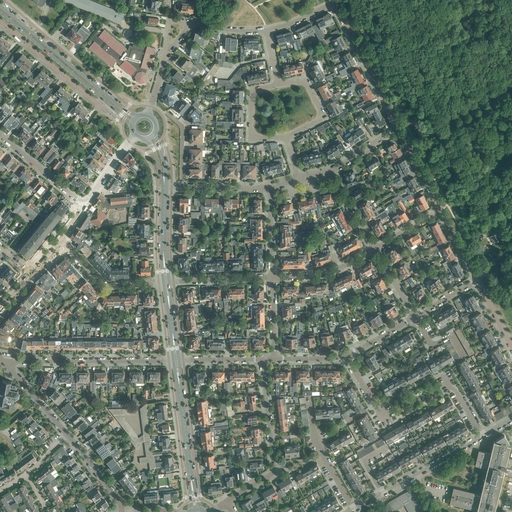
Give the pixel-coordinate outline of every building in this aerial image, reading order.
[(121,21),(124,13),(116,10),(116,11),(88,0),(85,0),(82,8),(114,20),(114,18),(121,21)] [(181,7),(180,7),(180,10),(181,10),(181,11),(181,12),(184,12),(184,11),(187,12),(188,2),(182,1),(181,7)] [(334,23),(331,18),(329,13),(326,15),(324,17),(323,16),(328,26),(331,24),(334,23)] [(158,18),(149,17),(149,16),(148,24),(148,23),(157,24),(157,25),(158,22),(158,21),(159,20),(158,19),(158,18)] [(321,29),(328,26),(323,16),(322,17),(320,19),(319,19),(316,20),(320,27),(319,28),(318,25),(316,26),(319,32),(322,30),(321,29)] [(71,39),(71,40),(77,32),(68,26),(70,23),(66,20),(62,26),(69,32),(66,36),(68,38),(69,38),(70,39),(71,39)] [(315,32),(316,33),(319,32),(316,26),(315,25),(312,26),(311,23),(310,23),(307,25),(304,26),(310,36),(313,34),(312,33),(315,32)] [(310,37),(310,36),(304,26),(301,28),(297,30),(298,31),(298,33),(299,33),(301,39),(306,37),(306,38),(309,36),(310,37)] [(92,44),(89,48),(111,67),(116,61),(120,65),(120,66),(131,75),(132,74),(135,77),(137,81),(140,83),(145,82),(147,78),(145,74),(147,69),(149,69),(153,55),(155,48),(147,46),(141,44),(140,47),(133,44),(133,46),(129,45),(128,50),(126,49),(104,30),(101,34),(97,31),(89,41),(92,44)] [(77,32),(71,40),(72,40),(72,41),(73,42),(74,42),(76,44),(82,36),(77,32)] [(196,34),(194,41),(201,43),(206,44),(208,37),(205,36),(205,34),(202,33),(199,32),(197,34),(196,34)] [(284,34),(286,42),(286,44),(290,43),(294,42),(293,38),(292,34),(291,32),(287,33),(284,34)] [(286,44),(286,42),(284,34),(283,34),(280,35),(277,36),(277,38),(278,42),(280,46),(283,45),(286,44)] [(332,40),(335,45),(343,41),(340,35),(335,38),(334,35),(333,36),(330,37),(326,39),(323,41),(325,43),(327,42),(332,40)] [(230,38),(226,37),(226,46),(225,50),(230,50),(230,49),(236,49),(237,39),(230,39),(230,38)] [(241,61),(244,61),(244,55),(245,55),(246,50),(252,50),(252,39),(245,38),(245,39),(245,41),(244,41),(241,44),(241,61)] [(5,41),(0,47),(5,51),(7,52),(8,50),(7,49),(10,45),(9,44),(10,44),(8,42),(7,43),(5,41)] [(346,47),(346,46),(343,41),(335,45),(338,51),(346,47)] [(192,47),(191,54),(192,54),(192,57),(195,58),(195,57),(198,58),(197,60),(199,61),(200,59),(201,55),(201,54),(202,51),(200,49),(192,47)] [(343,58),(345,61),(352,58),(349,52),(342,56),(341,57),(342,59),(343,58)] [(18,65),(20,67),(27,59),(22,54),(20,57),(18,57),(16,60),(13,57),(5,66),(7,68),(13,61),(18,64),(18,65)] [(352,58),(345,61),(347,65),(344,66),(346,68),(348,67),(355,64),(355,63),(352,58)] [(28,78),(32,73),(27,69),(32,63),(27,59),(20,67),(20,68),(25,72),(23,74),(28,78)] [(197,59),(195,62),(204,70),(206,67),(199,61),(197,60),(197,59)] [(187,61),(182,66),(188,71),(186,74),(191,78),(197,70),(193,65),(192,65),(192,62),(190,60),(188,61),(187,61)] [(312,76),(322,71),(324,70),(320,63),(318,64),(316,65),(316,64),(312,66),(314,70),(310,72),(312,76)] [(289,74),(291,73),(290,66),(289,66),(289,64),(283,66),(283,67),(285,75),(286,76),(289,75),(288,74),(289,74)] [(351,79),(361,74),(359,71),(358,71),(357,69),(348,73),(351,79)] [(259,71),(261,81),(267,80),(265,70),(259,71)] [(35,76),(32,73),(28,78),(30,80),(32,77),(37,80),(39,83),(46,75),(41,71),(39,74),(38,73),(35,76)] [(178,71),(173,77),(174,78),(173,80),(176,82),(178,81),(179,82),(184,76),(178,71)] [(261,82),(261,81),(259,71),(253,72),(253,74),(255,82),(258,82),(259,82),(261,82)] [(322,71),(312,76),(315,82),(326,77),(322,71)] [(246,74),(248,80),(249,84),(255,82),(253,74),(250,75),(249,73),(246,74)] [(350,84),(352,86),(347,88),(349,91),(355,88),(353,85),(363,80),(362,78),(361,74),(351,79),(353,83),(350,84)] [(50,83),(49,82),(51,79),(46,75),(39,83),(46,88),(40,95),(43,98),(45,95),(51,89),(48,86),(47,86),(50,83)] [(318,87),(321,93),(329,89),(327,86),(329,85),(328,82),(318,87)] [(225,87),(225,90),(231,90),(232,90),(232,96),(243,96),(243,90),(237,90),(237,88),(236,88),(236,87),(237,86),(235,83),(232,86),(230,86),(230,87),(226,87),(225,87)] [(163,96),(163,98),(165,100),(164,101),(165,102),(164,103),(167,105),(168,104),(169,105),(170,104),(173,106),(178,99),(173,95),(175,87),(167,84),(165,91),(164,95),(163,96)] [(358,90),(356,87),(348,92),(349,94),(357,91),(360,96),(362,95),(370,91),(368,87),(367,87),(366,85),(358,90)] [(51,88),(51,89),(45,95),(49,98),(52,94),(59,99),(64,92),(65,91),(60,87),(58,89),(57,88),(54,91),(51,88)] [(330,92),(329,89),(321,93),(324,99),(330,96),(331,99),(336,96),(341,94),(340,91),(334,94),(332,91),(330,92)] [(65,111),(66,109),(70,105),(65,101),(69,96),(70,95),(65,91),(64,92),(59,99),(58,100),(62,104),(60,107),(65,111)] [(370,91),(362,95),(364,98),(363,98),(365,101),(372,97),(371,95),(372,95),(370,91)] [(327,104),(330,110),(339,105),(336,100),(342,97),(341,94),(336,96),(331,99),(332,102),(327,104)] [(191,105),(182,98),(177,106),(176,107),(177,108),(177,109),(178,110),(177,111),(180,114),(181,113),(182,113),(184,114),(191,105)] [(70,105),(66,109),(65,111),(62,115),(65,117),(68,114),(70,115),(71,114),(72,115),(74,113),(76,115),(83,107),(78,102),(75,106),(75,105),(72,107),(70,105)] [(190,112),(187,115),(189,117),(190,117),(191,118),(202,113),(204,112),(197,107),(199,105),(195,102),(191,107),(193,108),(192,109),(189,111),(190,112)] [(367,107),(365,104),(358,108),(359,110),(364,108),(366,111),(368,114),(370,112),(378,108),(375,103),(367,107)] [(4,124),(12,115),(13,113),(6,106),(4,104),(2,107),(0,108),(0,120),(1,121),(4,124)] [(343,111),(340,105),(339,105),(330,110),(333,116),(338,113),(339,116),(347,112),(346,109),(343,111)] [(88,111),(83,107),(76,115),(79,118),(80,117),(82,118),(79,121),(81,123),(83,122),(85,124),(88,120),(84,116),(88,111)] [(378,108),(370,112),(372,115),(374,114),(377,120),(382,117),(378,108)] [(191,119),(191,123),(195,123),(198,123),(200,123),(200,126),(205,126),(205,120),(202,120),(202,113),(191,118),(191,119)] [(6,126),(7,127),(7,126),(9,123),(10,123),(13,121),(15,118),(12,115),(4,124),(3,124),(4,124),(3,125),(5,127),(6,126)] [(15,127),(18,128),(26,119),(22,116),(18,120),(15,118),(13,121),(10,123),(9,123),(7,126),(7,127),(7,128),(9,130),(10,130),(13,127),(14,128),(15,127)] [(359,126),(364,122),(363,120),(365,119),(363,116),(356,121),(359,126)] [(382,117),(377,120),(374,121),(377,126),(378,126),(378,127),(380,126),(380,125),(385,122),(383,116),(382,117)] [(29,144),(34,138),(35,136),(39,132),(43,128),(45,124),(44,124),(42,127),(40,126),(32,136),(29,133),(30,132),(31,132),(33,129),(33,130),(37,126),(34,124),(28,132),(22,139),(24,140),(23,141),(25,143),(26,142),(26,143),(27,142),(29,144)] [(22,125),(16,132),(18,134),(17,135),(18,135),(17,136),(19,138),(20,137),(22,139),(28,132),(23,128),(24,127),(22,125)] [(322,125),(317,127),(321,133),(325,130),(322,125)] [(355,129),(361,139),(366,135),(359,126),(355,129)] [(191,134),(190,136),(202,137),(202,130),(205,130),(205,127),(198,127),(198,130),(191,130),(190,130),(189,131),(189,132),(189,133),(190,133),(191,134)] [(49,134),(45,138),(46,139),(50,136),(51,137),(57,130),(55,128),(49,135),(49,134)] [(350,132),(356,142),(361,139),(355,129),(352,131),(350,132)] [(97,134),(104,140),(105,138),(114,145),(118,141),(114,137),(112,136),(111,135),(108,138),(102,133),(101,133),(99,132),(97,134)] [(345,135),(346,138),(349,143),(350,144),(351,145),(356,142),(350,132),(345,135)] [(335,144),(340,152),(343,150),(345,148),(342,145),(343,144),(341,142),(343,140),(339,134),(336,135),(339,140),(337,142),(338,142),(335,144)] [(191,143),(198,143),(198,146),(205,147),(205,143),(202,143),(202,137),(190,136),(190,139),(189,140),(189,141),(189,142),(189,143),(190,143),(191,143)] [(33,148),(35,150),(44,139),(42,138),(39,142),(34,138),(29,144),(31,145),(31,146),(31,147),(31,148),(32,149),(33,148)] [(103,149),(108,153),(112,149),(108,145),(109,145),(107,143),(101,138),(95,145),(101,150),(103,149)] [(46,141),(44,139),(35,150),(37,152),(36,152),(38,154),(39,153),(39,154),(40,153),(42,155),(48,149),(43,145),(46,141)] [(388,151),(389,153),(397,149),(394,143),(393,144),(393,142),(389,144),(390,145),(386,147),(386,148),(385,148),(385,149),(386,151),(387,151),(388,151)] [(49,162),(52,164),(60,154),(52,147),(53,146),(53,145),(54,144),(53,143),(48,149),(49,150),(46,154),(46,155),(44,157),(46,159),(46,160),(48,162),(49,161),(49,162)] [(335,155),(330,147),(328,144),(326,145),(327,148),(324,149),(327,153),(327,154),(328,155),(327,156),(329,159),(330,158),(333,156),(335,155)] [(340,152),(335,144),(330,147),(335,155),(338,153),(340,152)] [(205,147),(198,146),(198,150),(190,150),(189,150),(188,151),(189,152),(189,153),(190,153),(190,156),(201,156),(202,150),(205,150),(205,147)] [(399,148),(397,149),(389,153),(391,156),(393,156),(394,158),(402,154),(399,148)] [(101,162),(105,157),(97,149),(95,151),(98,153),(95,156),(101,162)] [(313,150),(313,153),(315,162),(316,163),(319,162),(319,161),(321,160),(320,156),(321,156),(320,153),(319,153),(318,149),(313,150)] [(132,156),(129,152),(125,157),(125,158),(124,159),(130,166),(128,168),(134,173),(137,170),(131,165),(135,160),(133,159),(134,158),(132,156)] [(91,155),(89,158),(92,160),(89,163),(83,158),(81,160),(86,165),(89,167),(91,165),(96,169),(100,164),(96,161),(96,160),(94,159),(95,158),(91,155)] [(8,168),(10,167),(16,159),(13,157),(13,158),(11,156),(7,160),(5,159),(2,162),(0,164),(0,169),(3,166),(4,165),(8,168)] [(188,160),(188,161),(188,162),(189,162),(190,163),(191,163),(198,163),(197,166),(207,166),(208,166),(208,164),(204,164),(204,163),(201,163),(201,156),(190,156),(190,159),(189,159),(188,160)] [(374,160),(373,157),(366,162),(365,163),(367,166),(368,165),(368,166),(369,167),(366,168),(369,172),(372,171),(370,169),(380,163),(377,158),(374,160)] [(282,158),(274,160),(275,163),(277,172),(283,171),(283,169),(284,169),(282,163),(283,163),(282,158)] [(14,176),(19,170),(17,168),(20,164),(18,162),(16,159),(10,167),(14,171),(11,174),(14,176)] [(57,169),(64,161),(62,159),(61,161),(58,159),(57,160),(56,159),(55,161),(56,161),(52,166),(55,168),(57,169)] [(218,164),(212,163),(212,176),(215,176),(215,177),(215,178),(216,178),(217,178),(218,177),(218,175),(218,169),(222,169),(222,160),(219,160),(219,162),(218,162),(218,164)] [(229,177),(231,177),(231,162),(224,162),(224,160),(222,160),(222,169),(225,169),(225,176),(225,177),(225,178),(226,178),(227,178),(228,178),(229,177)] [(400,166),(401,169),(408,166),(406,162),(405,160),(396,164),(397,166),(400,166)] [(231,162),(231,177),(233,177),(233,178),(234,178),(235,179),(236,178),(237,178),(237,177),(237,176),(237,169),(240,169),(240,162),(231,162)] [(250,166),(250,163),(240,162),(240,169),(243,169),(243,176),(243,177),(244,178),(244,179),(245,179),(246,179),(247,178),(247,177),(249,177),(250,166)] [(122,173),(121,174),(126,178),(128,176),(125,174),(126,173),(125,172),(128,167),(121,163),(120,164),(119,165),(119,166),(117,169),(122,173)] [(259,170),(258,163),(255,163),(255,166),(250,166),(249,177),(252,177),(252,178),(252,179),(253,179),(254,179),(255,178),(255,177),(255,176),(255,169),(259,170)] [(271,174),(269,165),(265,166),(265,163),(262,164),(263,169),(263,170),(262,170),(263,173),(264,173),(265,175),(267,175),(270,174),(271,174)] [(277,172),(275,163),(269,165),(271,174),(277,172)] [(188,170),(188,171),(188,172),(189,173),(190,173),(190,176),(197,176),(198,177),(198,178),(199,178),(200,178),(201,177),(204,177),(204,170),(207,170),(207,166),(197,166),(197,169),(191,169),(190,169),(189,169),(188,170)] [(411,172),(411,171),(410,169),(409,169),(408,166),(401,169),(400,170),(401,173),(401,174),(402,176),(411,172)] [(65,167),(64,169),(61,173),(64,176),(66,178),(66,177),(70,172),(71,172),(65,167)] [(19,170),(14,176),(16,178),(19,175),(23,179),(29,172),(29,171),(29,170),(28,169),(27,170),(25,168),(21,172),(19,170)] [(76,174),(76,175),(85,182),(93,173),(88,168),(82,175),(77,171),(75,173),(76,174)] [(346,179),(346,180),(355,177),(353,171),(349,172),(344,174),(345,176),(344,177),(345,180),(346,179)] [(26,188),(27,189),(29,186),(32,182),(33,182),(30,180),(34,176),(32,174),(32,173),(31,172),(30,172),(29,172),(23,179),(26,181),(25,182),(26,188)] [(70,181),(76,174),(75,173),(74,173),(73,173),(73,172),(72,173),(71,173),(70,172),(66,177),(70,181)] [(83,191),(88,185),(85,182),(76,175),(71,181),(75,184),(79,188),(83,191)] [(116,186),(118,184),(120,185),(122,182),(112,175),(109,180),(115,184),(114,184),(116,185),(115,185),(116,186)] [(357,187),(365,182),(364,180),(363,181),(356,183),(356,180),(357,180),(356,177),(355,177),(346,180),(347,182),(346,182),(347,185),(348,185),(348,186),(348,185),(349,187),(352,186),(351,184),(354,183),(357,187)] [(392,185),(397,182),(397,183),(403,180),(401,177),(393,181),(393,180),(390,182),(392,185)] [(403,180),(397,183),(399,185),(403,183),(404,185),(407,183),(409,187),(417,183),(414,177),(404,182),(403,180)] [(37,190),(43,183),(43,182),(42,181),(41,181),(38,180),(35,184),(33,186),(37,190)] [(119,187),(116,186),(115,185),(116,185),(114,184),(115,184),(109,180),(105,186),(115,192),(119,187)] [(32,182),(27,189),(29,191),(31,189),(33,186),(35,184),(33,182),(32,182)] [(43,184),(43,183),(37,190),(35,193),(40,197),(42,194),(45,190),(45,191),(47,189),(48,188),(48,187),(46,186),(47,185),(44,183),(43,184)] [(417,183),(409,187),(412,192),(413,193),(416,192),(416,190),(419,188),(417,183)] [(360,188),(352,193),(354,196),(354,198),(355,198),(363,194),(360,188)] [(93,204),(95,206),(97,204),(98,205),(99,203),(102,206),(112,208),(130,206),(132,203),(138,203),(136,189),(131,189),(131,196),(126,196),(111,198),(106,197),(100,193),(93,204)] [(55,202),(58,198),(58,197),(52,192),(51,192),(45,200),(46,200),(42,204),(46,207),(50,203),(51,203),(53,200),(55,202)] [(331,193),(325,195),(328,204),(335,202),(334,199),(332,199),(331,193)] [(363,202),(361,204),(359,205),(361,207),(361,208),(361,209),(362,209),(362,210),(370,205),(372,204),(370,201),(372,200),(371,198),(375,195),(374,193),(373,193),(367,197),(368,199),(363,202)] [(323,208),(322,207),(328,206),(328,204),(325,195),(324,195),(322,195),(322,196),(320,196),(321,202),(318,203),(319,209),(320,209),(323,208)] [(415,199),(418,204),(426,201),(423,195),(415,199)] [(64,213),(68,207),(67,207),(67,206),(63,202),(64,202),(62,200),(62,201),(58,198),(55,202),(56,203),(52,209),(62,216),(64,213)] [(238,208),(242,208),(242,206),(241,204),(238,204),(238,199),(238,198),(237,198),(235,198),(234,198),(234,199),(231,199),(231,207),(238,207),(238,208)] [(252,206),(261,206),(261,200),(258,200),(258,198),(254,198),(254,200),(252,200),(252,206)] [(309,199),(308,199),(310,209),(311,211),(317,210),(318,213),(321,213),(320,209),(319,209),(318,203),(315,204),(314,198),(311,199),(311,198),(309,199)] [(211,211),(211,212),(214,212),(215,210),(218,210),(218,211),(218,217),(218,220),(221,220),(221,205),(218,205),(219,199),(212,199),(211,211)] [(221,205),(221,220),(224,220),(224,217),(224,211),(224,210),(226,210),(228,210),(231,210),(231,207),(231,199),(225,199),(224,205),(221,205)] [(302,213),(305,212),(302,201),(301,200),(299,201),(297,202),(299,211),(301,211),(302,213)] [(22,209),(26,204),(23,201),(17,208),(16,207),(20,211),(22,209)] [(33,210),(36,206),(33,203),(32,204),(29,201),(26,204),(28,206),(31,208),(33,210)] [(426,201),(418,204),(416,206),(419,212),(421,210),(422,210),(429,207),(426,201)] [(130,206),(129,207),(132,207),(132,206),(137,206),(137,212),(140,212),(149,212),(149,206),(138,206),(138,203),(132,203),(130,206)] [(397,212),(392,203),(387,206),(389,210),(392,210),(394,213),(397,212)] [(286,205),(285,205),(287,214),(293,213),(291,204),(289,204),(288,204),(286,204),(286,205)] [(373,211),(370,205),(362,210),(363,211),(362,211),(363,213),(364,213),(365,215),(373,211)] [(253,213),(261,213),(261,206),(252,206),(252,213),(247,213),(247,216),(253,216),(253,213)] [(62,216),(52,209),(50,208),(46,213),(48,215),(57,222),(62,216)] [(87,212),(76,227),(82,231),(83,230),(85,231),(88,227),(88,228),(90,226),(89,225),(91,222),(98,227),(107,215),(98,209),(95,212),(94,213),(92,212),(91,214),(87,212)] [(333,221),(343,215),(343,214),(342,212),(341,212),(340,210),(331,215),(329,212),(322,217),(323,219),(324,218),(324,219),(330,216),(333,221)] [(397,213),(403,222),(408,219),(404,212),(403,213),(401,210),(401,211),(400,211),(398,212),(398,213),(397,213)] [(4,220),(11,213),(9,211),(2,219),(4,220)] [(379,217),(378,214),(376,216),(373,211),(365,215),(365,216),(366,217),(367,218),(368,220),(372,218),(373,218),(375,220),(379,217)] [(11,212),(11,213),(4,220),(3,222),(6,224),(13,215),(14,216),(15,215),(11,212)] [(397,213),(392,216),(397,225),(403,222),(397,213)] [(48,215),(20,250),(19,251),(28,258),(57,222),(48,215)] [(336,226),(336,225),(338,224),(346,220),(345,218),(345,217),(344,215),(343,215),(333,221),(336,226)] [(251,226),(262,226),(261,219),(255,219),(255,216),(252,216),(252,219),(251,219),(251,226)] [(17,221),(19,223),(20,222),(24,226),(25,224),(24,222),(19,218),(17,221)] [(346,220),(338,224),(341,229),(349,225),(349,224),(348,222),(347,222),(346,220)] [(376,223),(374,225),(372,226),(373,228),(373,229),(374,230),(375,231),(382,226),(379,221),(376,223)] [(298,222),(295,222),(291,222),(289,222),(286,222),(286,225),(280,225),(281,228),(280,228),(280,230),(281,231),(290,231),(293,231),(293,225),(300,225),(300,222),(298,222)] [(433,231),(440,228),(437,222),(429,226),(430,229),(432,228),(433,231)] [(98,228),(96,227),(96,226),(92,223),(89,227),(94,230),(93,231),(94,232),(98,228)] [(3,237),(9,230),(6,227),(7,226),(5,225),(0,230),(0,234),(2,236),(3,237)] [(349,225),(341,229),(343,234),(352,230),(350,227),(351,227),(350,225),(349,225)] [(382,226),(375,231),(375,232),(376,233),(376,234),(378,236),(382,233),(382,234),(385,232),(384,230),(387,228),(385,225),(382,226)] [(75,230),(73,232),(80,237),(82,234),(83,234),(84,233),(82,231),(76,227),(76,228),(77,228),(76,230),(75,230)] [(443,234),(440,228),(433,231),(435,235),(433,235),(435,238),(443,234)] [(9,230),(3,237),(8,241),(8,240),(9,241),(11,238),(10,238),(11,237),(14,239),(18,234),(14,230),(12,231),(10,229),(9,230)] [(82,238),(80,237),(73,232),(70,237),(75,240),(75,241),(75,242),(77,244),(78,243),(79,243),(79,244),(83,241),(81,240),(82,238)] [(254,239),(255,239),(262,239),(262,232),(252,233),(252,239),(248,239),(245,239),(245,243),(248,242),(254,242),(254,239)] [(420,232),(412,237),(416,243),(421,240),(422,241),(425,246),(427,248),(429,247),(424,239),(420,232)] [(496,233),(489,237),(493,243),(500,240),(498,237),(498,236),(498,235),(497,235),(496,233)] [(438,244),(440,244),(446,240),(443,234),(435,238),(438,244)] [(83,240),(83,241),(79,244),(78,245),(78,247),(80,249),(89,241),(88,241),(93,236),(91,235),(83,240)] [(357,237),(351,240),(356,248),(357,248),(359,247),(361,245),(357,237)] [(416,243),(412,237),(406,240),(410,247),(416,243)] [(346,243),(351,251),(353,250),(354,250),(356,249),(356,248),(351,240),(346,243)] [(80,249),(84,253),(88,249),(89,250),(92,248),(91,247),(89,245),(91,244),(89,241),(80,249)] [(147,242),(137,242),(136,249),(140,249),(139,254),(148,254),(148,249),(147,249),(147,242)] [(253,252),(262,251),(262,250),(262,249),(262,248),(262,246),(257,246),(257,245),(254,245),(254,242),(248,242),(248,246),(249,246),(249,247),(250,248),(250,251),(250,252),(253,252)] [(291,248),(291,242),(281,242),(281,243),(280,243),(280,245),(281,246),(281,248),(287,248),(287,251),(295,251),(295,248),(291,248)] [(93,245),(91,247),(92,248),(89,250),(88,249),(84,253),(87,257),(94,250),(96,248),(98,250),(101,246),(98,243),(94,246),(93,245)] [(346,243),(342,245),(346,254),(347,254),(349,253),(349,252),(351,251),(346,243)] [(346,254),(342,245),(336,248),(341,257),(343,256),(344,256),(346,255),(346,254)] [(392,250),(389,251),(387,252),(389,254),(388,255),(389,257),(390,257),(399,252),(397,250),(398,249),(397,246),(391,249),(392,250)] [(444,255),(452,252),(449,246),(439,251),(442,257),(444,255)] [(97,250),(89,258),(90,260),(92,262),(102,253),(98,249),(97,250)] [(323,251),(324,254),(326,263),(327,263),(329,263),(330,262),(332,261),(330,252),(329,252),(328,249),(323,251)] [(302,258),(298,258),(299,268),(299,267),(299,268),(301,268),(302,267),(305,267),(304,261),(306,260),(309,260),(308,252),(307,250),(304,250),(305,256),(302,256),(302,258)] [(107,256),(103,252),(102,253),(92,262),(95,265),(95,264),(97,266),(107,256)] [(217,258),(217,259),(217,270),(218,270),(218,271),(220,271),(221,270),(223,270),(223,265),(223,260),(226,260),(226,252),(223,253),(223,258),(217,258)] [(236,270),(236,258),(229,259),(229,252),(226,252),(226,260),(229,260),(229,265),(230,265),(230,270),(233,270),(235,270),(236,270)] [(401,255),(399,252),(390,257),(391,258),(390,258),(391,260),(392,260),(393,262),(397,260),(398,260),(403,257),(401,255)] [(454,257),(452,252),(444,255),(447,261),(442,263),(444,267),(445,266),(450,263),(451,263),(449,260),(454,257)] [(318,255),(321,264),(322,265),(324,264),(324,263),(326,263),(324,254),(318,255)] [(244,261),(244,255),(241,255),(239,257),(239,258),(236,258),(236,270),(237,270),(239,270),(239,269),(242,269),(242,264),(242,262),(244,261)] [(317,265),(318,266),(320,265),(320,264),(321,264),(318,255),(313,257),(315,266),(317,265)] [(71,264),(65,258),(64,259),(58,264),(64,270),(77,285),(85,278),(71,264)] [(101,271),(108,265),(106,262),(107,261),(105,259),(97,267),(99,268),(98,269),(101,271)] [(147,274),(150,274),(150,267),(149,267),(148,261),(142,261),(142,268),(141,268),(141,270),(138,270),(138,274),(141,274),(141,275),(146,275),(147,275),(147,274)] [(372,262),(368,264),(367,264),(372,273),(374,272),(374,273),(377,271),(376,270),(372,262)] [(64,270),(58,264),(57,263),(56,263),(56,264),(51,269),(62,281),(64,279),(66,277),(69,280),(68,280),(69,282),(69,281),(75,287),(76,286),(77,285),(64,270)] [(407,269),(404,263),(401,265),(401,266),(397,268),(398,270),(398,271),(399,272),(399,273),(400,273),(407,269)] [(454,272),(461,269),(458,263),(452,266),(450,263),(445,266),(444,267),(446,269),(448,268),(449,269),(452,268),(454,272)] [(362,267),(367,275),(372,273),(367,264),(365,266),(364,265),(363,266),(362,267)] [(6,269),(5,270),(12,276),(14,275),(16,273),(15,273),(16,272),(8,266),(7,265),(5,267),(5,268),(6,269)] [(112,269),(108,265),(101,271),(103,274),(103,273),(105,275),(108,277),(112,269)] [(367,275),(362,267),(362,268),(361,267),(359,268),(359,269),(357,270),(362,278),(367,275)] [(118,278),(117,268),(112,269),(108,277),(108,278),(112,277),(112,278),(115,278),(115,279),(118,278)] [(410,274),(407,269),(400,273),(400,274),(400,275),(401,276),(403,278),(407,276),(410,274)] [(464,274),(461,269),(454,272),(457,278),(464,274)] [(8,281),(9,281),(11,279),(11,278),(12,276),(5,270),(3,272),(4,272),(1,275),(8,281)] [(57,281),(49,272),(47,271),(43,275),(52,284),(57,281)] [(347,276),(351,285),(357,282),(359,288),(362,286),(359,279),(356,280),(353,273),(350,275),(350,274),(348,275),(348,276),(347,276)] [(35,282),(37,283),(44,290),(45,289),(47,290),(50,287),(52,284),(43,275),(35,282)] [(430,279),(437,290),(442,287),(441,283),(440,284),(439,282),(440,281),(437,275),(430,279)] [(346,287),(351,285),(347,276),(346,276),(344,276),(344,277),(342,278),(346,287)] [(85,278),(77,285),(76,286),(78,288),(77,289),(79,291),(81,289),(88,283),(89,283),(85,278)] [(337,280),(337,281),(341,289),(346,287),(342,278),(340,279),(339,279),(337,280)] [(375,288),(383,283),(383,282),(382,280),(380,278),(375,281),(374,279),(368,282),(369,284),(372,283),(375,288)] [(427,285),(430,290),(432,293),(433,293),(436,292),(436,291),(437,290),(430,279),(423,284),(424,286),(427,285)] [(332,297),(333,297),(337,296),(336,294),(338,293),(337,291),(341,289),(337,281),(336,281),(336,280),(334,281),(334,282),(331,283),(334,289),(331,289),(332,297)] [(88,283),(81,289),(85,294),(92,287),(90,286),(90,285),(89,283),(88,283)] [(383,291),(386,289),(386,288),(383,283),(375,288),(373,290),(374,292),(377,290),(378,293),(383,290),(383,291)] [(43,291),(36,284),(32,288),(33,289),(42,297),(45,294),(43,292),(43,291)] [(322,285),(321,285),(322,294),(328,294),(328,298),(332,297),(331,289),(330,289),(328,290),(327,284),(324,284),(322,284),(322,285)] [(423,284),(416,288),(422,299),(423,298),(424,298),(426,297),(427,296),(422,288),(424,286),(423,284)] [(311,296),(310,286),(309,286),(307,286),(306,287),(304,287),(305,293),(303,294),(303,297),(305,296),(311,296)] [(83,296),(82,297),(84,299),(85,298),(86,300),(87,300),(89,298),(96,291),(94,290),(94,289),(93,288),(92,288),(92,287),(85,294),(83,296)] [(422,299),(416,288),(411,291),(413,294),(413,293),(416,298),(416,299),(417,301),(418,301),(422,299)] [(42,297),(33,289),(31,291),(30,291),(29,292),(29,293),(38,301),(41,297),(42,297)] [(215,289),(214,289),(214,299),(215,302),(219,302),(220,306),(223,306),(222,301),(220,301),(220,289),(217,289),(215,289)] [(89,298),(87,300),(93,306),(95,305),(96,306),(98,302),(96,300),(98,298),(99,297),(100,296),(98,293),(96,291),(89,298)] [(40,302),(38,301),(29,293),(25,297),(26,297),(36,306),(40,302)] [(370,301),(371,300),(369,298),(367,299),(364,294),(361,296),(366,304),(370,301)] [(61,295),(55,301),(58,304),(64,297),(61,295)] [(195,295),(184,297),(183,297),(183,300),(184,300),(184,302),(191,302),(191,305),(195,304),(200,303),(200,300),(194,301),(193,296),(195,296),(194,295),(195,295)] [(102,309),(102,306),(108,306),(107,296),(102,297),(101,298),(102,299),(102,302),(98,302),(96,309),(102,309)] [(465,303),(467,306),(475,301),(473,296),(464,300),(466,303),(465,303)] [(23,300),(22,302),(33,310),(36,306),(26,297),(26,298),(25,297),(22,300),(23,300)] [(385,303),(387,306),(393,316),(395,315),(396,315),(398,314),(398,313),(396,309),(398,308),(395,303),(392,305),(393,306),(391,307),(388,302),(388,301),(385,303)] [(462,315),(464,318),(470,314),(469,311),(478,307),(475,301),(467,306),(465,307),(467,312),(464,314),(462,315)] [(27,321),(30,317),(36,322),(40,318),(22,302),(21,302),(17,306),(28,315),(24,319),(27,321)] [(256,303),(252,303),(247,303),(247,306),(249,306),(249,307),(251,307),(251,312),(264,311),(264,309),(264,308),(264,306),(257,306),(256,303)] [(28,315),(17,306),(14,310),(24,319),(28,315)] [(393,316),(387,306),(385,308),(386,310),(384,311),(387,316),(386,317),(388,319),(389,319),(391,318),(391,317),(393,316)] [(448,310),(453,319),(456,317),(455,316),(458,314),(453,306),(448,310)] [(33,326),(27,321),(24,319),(14,310),(10,315),(11,315),(21,323),(22,324),(25,327),(29,330),(33,327),(33,326)] [(442,313),(447,321),(450,319),(451,320),(453,319),(448,310),(442,313)] [(380,311),(373,315),(374,317),(378,325),(380,324),(381,324),(383,323),(383,322),(381,318),(383,316),(380,311)] [(447,321),(442,313),(437,316),(436,317),(438,321),(439,320),(442,324),(445,323),(448,322),(447,321)] [(471,314),(470,314),(464,318),(466,321),(471,318),(474,324),(484,318),(480,313),(473,317),(471,314)] [(7,319),(18,328),(20,326),(19,325),(21,323),(11,315),(10,316),(9,316),(7,319),(8,319),(7,319)] [(378,325),(374,317),(369,320),(373,328),(374,327),(374,328),(376,327),(376,326),(378,325)] [(356,319),(357,321),(362,333),(364,332),(365,332),(367,332),(367,331),(367,330),(368,330),(367,327),(366,328),(365,326),(368,325),(366,321),(366,320),(363,321),(364,323),(361,324),(360,321),(358,318),(356,319)] [(476,334),(483,330),(482,328),(487,325),(484,318),(474,324),(477,330),(474,332),(476,334)] [(350,319),(348,320),(348,321),(350,327),(351,328),(353,327),(357,335),(358,335),(360,334),(362,333),(357,321),(352,323),(350,319)] [(3,324),(10,330),(13,333),(15,331),(17,328),(7,320),(6,320),(3,324)] [(348,328),(350,327),(348,321),(345,321),(346,325),(341,327),(345,339),(347,338),(348,339),(350,338),(351,337),(348,328)] [(246,329),(247,330),(250,332),(257,332),(257,329),(264,329),(264,326),(265,326),(265,324),(264,323),(254,323),(255,329),(246,329)] [(7,335),(9,335),(7,334),(10,330),(3,324),(2,326),(1,325),(0,326),(0,329),(7,335)] [(187,327),(187,329),(188,329),(188,332),(194,331),(195,334),(204,333),(208,330),(207,329),(199,330),(199,328),(197,328),(197,325),(187,326),(187,327)] [(333,325),(335,333),(335,335),(338,334),(340,341),(341,341),(343,340),(345,339),(341,327),(336,329),(334,325),(333,325)] [(148,332),(145,332),(145,335),(146,335),(151,335),(151,332),(154,332),(157,331),(157,327),(147,328),(148,332)] [(9,335),(7,335),(0,329),(0,331),(0,338),(8,340),(9,335)] [(300,342),(300,330),(297,330),(297,333),(296,333),(296,337),(297,337),(297,338),(292,339),(292,347),(294,347),(294,348),(296,348),(297,347),(297,342),(300,342)] [(300,336),(303,336),(303,338),(304,346),(304,347),(306,347),(307,346),(309,346),(308,334),(303,335),(303,330),(300,330),(300,336)] [(485,333),(483,330),(476,334),(477,337),(480,336),(483,342),(493,336),(489,330),(485,333)] [(222,349),(224,349),(224,338),(227,338),(227,332),(224,332),(224,336),(218,336),(218,339),(218,349),(219,349),(221,349),(222,349)] [(230,338),(230,345),(230,349),(232,349),(233,349),(235,349),(235,348),(236,349),(236,337),(236,335),(230,335),(230,332),(227,332),(227,338),(230,338)] [(189,343),(199,343),(199,337),(200,336),(204,335),(204,333),(195,334),(195,337),(189,337),(189,340),(189,342),(189,343)] [(403,337),(408,345),(411,344),(410,342),(415,339),(413,335),(411,336),(409,333),(409,334),(404,337),(404,336),(403,337)] [(483,349),(485,352),(492,348),(491,345),(496,342),(493,336),(483,342),(486,346),(487,348),(483,349)] [(253,341),(253,346),(253,348),(256,348),(256,349),(258,349),(259,348),(259,346),(259,339),(253,339),(253,337),(250,337),(250,338),(250,341),(253,341)] [(408,345),(403,337),(398,340),(402,347),(404,350),(410,347),(408,345)] [(6,346),(8,347),(13,348),(13,346),(9,343),(7,342),(8,340),(0,338),(0,344),(1,345),(6,346)] [(292,347),(292,339),(286,339),(283,339),(283,343),(286,343),(286,347),(287,348),(289,348),(289,347),(292,347)] [(402,347),(398,340),(393,343),(397,350),(402,347)] [(397,350),(393,343),(392,343),(393,343),(388,346),(387,346),(388,348),(386,350),(389,355),(390,356),(395,353),(394,352),(397,350)] [(490,355),(492,359),(502,354),(498,348),(494,350),(492,348),(485,352),(486,355),(487,354),(487,355),(489,356),(490,355)] [(450,352),(444,355),(448,362),(454,359),(453,358),(452,356),(450,353),(450,352)] [(369,364),(369,365),(376,360),(375,357),(376,356),(375,354),(366,359),(369,364)] [(492,367),(494,370),(501,366),(500,363),(505,360),(502,354),(492,359),(496,365),(492,367)] [(444,355),(439,358),(443,365),(448,362),(444,355)] [(435,358),(433,359),(439,370),(444,367),(443,365),(439,358),(437,359),(436,358),(435,358)] [(439,370),(433,359),(427,362),(433,373),(439,370)] [(378,363),(376,360),(369,365),(372,370),(380,366),(382,369),(387,366),(384,361),(380,363),(380,362),(378,363)] [(466,362),(465,360),(457,364),(460,370),(468,365),(470,364),(469,364),(468,361),(467,361),(466,362)] [(426,364),(421,367),(425,374),(430,371),(426,364)] [(463,375),(471,371),(468,365),(460,370),(463,375)] [(503,368),(501,366),(494,370),(495,372),(498,371),(501,377),(511,371),(507,365),(503,368)] [(421,367),(416,370),(420,377),(425,374),(421,367)] [(312,383),(312,377),(309,377),(309,376),(308,376),(308,371),(306,371),(305,370),(304,371),(303,371),(302,371),(302,380),(303,384),(309,384),(309,383),(312,383)] [(315,377),(312,377),(312,383),(312,385),(316,385),(316,380),(321,380),(321,371),(320,370),(319,370),(318,371),(315,371),(315,376),(315,377)] [(416,370),(410,373),(415,380),(420,377),(416,370)] [(475,375),(472,370),(471,371),(463,375),(462,376),(464,379),(465,378),(466,380),(465,381),(475,375)] [(198,371),(196,372),(193,373),(192,373),(193,376),(195,389),(198,388),(197,383),(201,382),(199,372),(198,371)] [(213,385),(213,383),(218,383),(218,380),(218,372),(217,372),(217,371),(216,371),(215,372),(212,372),(212,378),(209,378),(209,385),(213,385)] [(511,378),(511,373),(511,371),(501,377),(503,381),(502,382),(503,384),(501,385),(503,387),(510,383),(509,381),(511,378)] [(52,374),(51,374),(48,372),(47,374),(42,372),(42,373),(41,373),(40,375),(41,376),(40,378),(48,382),(52,374)] [(66,381),(66,384),(71,384),(71,392),(74,393),(74,389),(74,382),(71,382),(71,373),(70,372),(69,372),(68,373),(66,373),(66,381)] [(103,373),(101,373),(101,381),(101,385),(101,386),(107,386),(107,390),(110,390),(110,382),(107,382),(107,380),(107,373),(106,373),(106,372),(104,372),(103,373)] [(121,372),(118,372),(118,385),(119,386),(126,386),(126,381),(127,381),(127,375),(124,375),(124,372),(123,372),(121,372)] [(139,372),(136,372),(136,385),(142,385),(142,383),(145,383),(145,375),(142,375),(142,372),(141,372),(139,372)] [(405,376),(409,383),(415,380),(410,373),(405,376)] [(475,375),(465,381),(467,384),(468,383),(469,385),(477,381),(478,380),(475,375)] [(403,376),(398,379),(402,386),(407,383),(403,376)] [(48,382),(40,378),(39,380),(38,380),(37,382),(38,383),(37,384),(42,386),(41,388),(45,390),(48,382)] [(12,382),(12,381),(11,381),(3,380),(3,379),(2,379),(3,380),(1,380),(1,382),(0,381),(0,402),(1,403),(0,406),(0,408),(8,410),(9,409),(14,410),(16,403),(13,402),(12,402),(14,401),(14,399),(15,399),(15,398),(14,399),(14,398),(16,399),(16,400),(17,399),(16,398),(19,397),(20,397),(19,396),(20,393),(18,390),(18,389),(18,390),(16,390),(16,389),(17,389),(16,389),(17,387),(16,387),(16,386),(16,385),(15,385),(14,385),(11,384),(11,382),(12,382)] [(402,386),(398,379),(392,382),(397,389),(402,386)] [(469,385),(472,391),(480,386),(477,381),(469,385)] [(392,382),(387,385),(391,392),(397,389),(392,382)] [(507,388),(510,394),(511,393),(511,385),(511,386),(510,383),(503,387),(504,390),(507,388)] [(391,392),(387,385),(382,388),(386,395),(391,392)] [(344,391),(347,397),(354,393),(351,387),(344,391)] [(473,399),(481,395),(482,394),(479,388),(478,389),(470,394),(473,399)] [(52,398),(54,399),(60,394),(56,389),(50,395),(50,396),(52,398)] [(60,394),(54,399),(56,401),(56,402),(57,403),(58,403),(58,404),(64,398),(66,396),(62,392),(60,394)] [(350,402),(357,398),(354,393),(347,397),(350,402)] [(74,394),(67,399),(70,402),(78,395),(74,394)] [(279,398),(277,399),(277,402),(277,403),(277,405),(278,405),(278,406),(284,405),(286,405),(285,399),(287,399),(287,395),(279,395),(279,398)] [(481,395),(473,399),(476,404),(484,400),(481,395)] [(350,402),(353,407),(360,403),(357,398),(350,402)] [(447,401),(445,402),(449,410),(455,407),(450,398),(446,400),(447,401)] [(476,404),(479,409),(487,405),(484,400),(476,404)] [(255,402),(249,403),(244,404),(240,404),(240,407),(247,406),(248,410),(256,409),(255,402)] [(440,405),(444,413),(449,410),(445,402),(440,405)] [(68,403),(64,407),(62,408),(63,408),(62,409),(63,410),(64,410),(66,412),(72,407),(68,403)] [(360,403),(353,407),(356,413),(364,408),(360,403)] [(147,415),(148,415),(147,404),(146,404),(140,409),(140,413),(146,412),(147,415)] [(156,410),(152,410),(152,413),(156,412),(160,412),(167,411),(166,404),(159,405),(160,409),(156,409),(156,410)] [(231,405),(226,406),(227,409),(228,416),(235,415),(234,410),(232,410),(231,405)] [(440,405),(435,408),(439,416),(444,413),(440,405)] [(487,405),(479,409),(482,415),(490,410),(487,405)] [(72,407),(66,412),(67,414),(67,415),(68,417),(69,416),(70,417),(76,411),(72,407)] [(435,408),(434,408),(432,409),(432,408),(428,410),(433,419),(439,416),(435,408)] [(125,409),(109,409),(118,421),(123,417),(124,415),(126,415),(125,409)] [(485,420),(491,417),(493,416),(490,410),(482,415),(485,420)] [(160,412),(156,412),(156,414),(157,419),(161,419),(168,418),(167,411),(160,412)] [(427,411),(422,414),(426,422),(432,419),(427,411)] [(21,418),(27,425),(34,419),(28,412),(25,412),(24,413),(24,412),(16,419),(18,421),(21,418)] [(279,419),(279,420),(286,419),(290,418),(294,418),(294,415),(287,416),(287,412),(279,413),(279,416),(278,416),(278,419),(279,419)] [(417,417),(421,425),(426,422),(422,414),(417,417)] [(245,424),(258,422),(257,415),(250,416),(244,417),(245,424)] [(77,426),(84,420),(80,416),(74,421),(74,422),(74,423),(75,424),(76,424),(77,426)] [(361,426),(368,421),(365,416),(358,420),(361,426)] [(84,420),(77,426),(79,428),(80,430),(81,430),(87,425),(88,424),(91,422),(87,417),(84,420)] [(88,424),(90,426),(98,420),(96,417),(91,422),(88,424)] [(417,417),(411,420),(416,428),(421,425),(417,417)] [(33,432),(40,426),(34,419),(27,425),(33,432)] [(286,419),(279,420),(279,421),(279,423),(280,423),(280,427),(281,427),(281,431),(287,430),(286,419)] [(87,437),(89,439),(97,432),(93,428),(100,422),(98,420),(90,426),(88,428),(90,431),(85,435),(85,436),(86,437),(87,437)] [(406,423),(410,431),(416,428),(411,420),(406,423)] [(364,431),(371,427),(368,421),(361,426),(364,431)] [(159,424),(157,424),(158,429),(160,428),(161,432),(169,431),(168,424),(162,425),(161,422),(159,423),(159,424)] [(404,423),(399,426),(403,434),(409,431),(404,423)] [(465,424),(459,427),(464,435),(469,432),(465,424)] [(46,433),(40,426),(33,432),(37,437),(34,440),(40,446),(45,441),(43,439),(46,436),(44,434),(46,433)] [(394,429),(398,437),(403,434),(399,426),(394,429)] [(371,427),(364,431),(366,436),(374,432),(371,427)] [(459,427),(454,430),(458,438),(464,435),(459,427)] [(250,433),(250,436),(259,435),(259,432),(260,432),(260,428),(259,428),(258,428),(251,429),(252,433),(250,433)] [(394,429),(388,432),(393,440),(398,437),(394,429)] [(454,430),(449,433),(453,441),(458,438),(454,430)] [(97,432),(89,439),(90,441),(90,442),(91,444),(92,443),(92,444),(99,439),(101,441),(102,440),(100,438),(102,436),(98,431),(97,432)] [(350,432),(344,435),(349,442),(354,439),(350,432)] [(374,432),(366,436),(370,442),(377,437),(374,432)] [(383,436),(387,443),(393,440),(388,432),(386,433),(386,432),(382,434),(383,435),(383,436)] [(143,435),(139,438),(142,442),(144,442),(150,441),(149,433),(143,434),(143,435)] [(443,437),(448,444),(453,441),(449,433),(443,437)] [(166,434),(158,435),(159,442),(159,444),(162,444),(170,443),(169,437),(166,437),(166,434)] [(259,435),(250,436),(245,437),(245,440),(249,439),(249,440),(249,439),(250,443),(246,444),(246,447),(253,446),(252,443),(254,443),(260,442),(259,435)] [(344,435),(339,438),(343,445),(349,442),(344,435)] [(495,511),(499,499),(497,498),(503,475),(501,474),(501,472),(505,473),(504,475),(511,476),(511,458),(507,457),(510,446),(507,445),(507,443),(509,443),(504,435),(495,440),(501,441),(500,444),(494,442),(491,454),(491,453),(491,454),(478,451),(475,466),(486,469),(487,469),(481,495),(481,494),(480,496),(473,494),(473,493),(453,488),(452,495),(454,495),(453,497),(451,497),(449,504),(469,509),(470,507),(477,509),(477,510),(476,511),(495,511)] [(442,437),(436,440),(441,447),(446,444),(442,437)] [(339,438),(334,441),(338,448),(343,445),(339,438)] [(99,442),(96,445),(98,447),(96,449),(96,450),(97,451),(98,451),(99,453),(109,445),(111,444),(109,442),(104,446),(103,444),(105,442),(103,439),(102,440),(101,441),(99,442)] [(132,439),(130,441),(136,448),(139,447),(138,446),(134,441),(133,439),(132,440),(132,439)] [(436,440),(431,443),(435,450),(441,447),(436,440)] [(338,448),(334,441),(329,444),(333,451),(338,448)] [(171,446),(171,443),(170,443),(162,444),(163,451),(171,450),(172,450),(171,446)] [(431,443),(426,446),(430,453),(435,450),(431,443)] [(109,445),(99,453),(101,455),(101,456),(102,457),(103,457),(103,458),(108,454),(110,456),(115,452),(117,450),(115,448),(111,451),(109,448),(111,447),(109,445)] [(298,445),(291,446),(292,457),(299,456),(298,445)] [(54,460),(50,463),(52,465),(56,461),(58,464),(63,460),(63,461),(64,460),(62,458),(61,455),(59,453),(64,449),(65,448),(64,446),(63,447),(54,453),(56,455),(53,457),(55,459),(54,460)] [(292,457),(291,446),(284,446),(285,458),(292,457)] [(420,449),(425,456),(430,453),(426,446),(420,449)] [(118,461),(115,456),(122,451),(120,448),(117,450),(115,452),(110,456),(111,459),(107,463),(107,464),(108,465),(109,465),(110,467),(117,462),(118,461)] [(419,448),(413,452),(417,459),(423,456),(419,448)] [(28,466),(31,464),(30,464),(36,459),(35,458),(38,455),(34,449),(22,458),(28,466)] [(152,453),(146,454),(146,457),(148,457),(149,462),(155,461),(154,456),(154,452),(152,453)] [(413,452),(408,455),(412,462),(417,459),(413,452)] [(245,456),(246,462),(246,466),(249,465),(250,470),(257,470),(255,459),(249,460),(248,453),(244,454),(245,456)] [(19,473),(22,470),(27,466),(28,466),(22,458),(19,454),(14,457),(19,463),(14,466),(19,473)] [(71,455),(69,456),(64,460),(63,461),(68,466),(65,468),(67,470),(76,462),(71,455)] [(408,455),(403,458),(407,465),(412,462),(408,455)] [(165,463),(173,463),(173,456),(172,456),(165,457),(165,461),(159,462),(155,462),(155,465),(165,463)] [(257,470),(264,469),(262,458),(255,459),(257,470)] [(347,458),(339,463),(343,468),(350,464),(347,458)] [(397,461),(402,468),(407,465),(403,458),(397,461)] [(118,461),(117,462),(110,467),(112,469),(111,470),(112,471),(113,471),(114,472),(120,467),(122,469),(129,464),(127,461),(122,465),(118,461)] [(8,480),(11,478),(17,474),(10,462),(5,464),(9,471),(4,473),(8,480)] [(70,469),(74,475),(82,469),(76,462),(67,470),(68,471),(70,469)] [(397,462),(391,465),(396,473),(401,470),(397,462)] [(47,466),(42,470),(51,482),(55,478),(53,475),(57,472),(55,469),(52,465),(50,463),(46,466),(47,466)] [(165,463),(155,465),(156,467),(160,467),(163,467),(163,471),(166,470),(166,473),(171,472),(171,470),(174,469),(174,465),(173,466),(173,463),(165,463)] [(317,464),(311,467),(315,474),(321,471),(317,464)] [(350,464),(343,468),(346,473),(353,469),(350,464)] [(391,465),(386,468),(390,476),(396,473),(391,465)] [(0,484),(2,484),(1,483),(2,483),(7,480),(8,480),(4,473),(1,467),(0,467),(0,484)] [(315,474),(311,467),(309,468),(309,467),(306,469),(310,477),(311,479),(313,478),(312,476),(315,474)] [(235,477),(237,477),(238,481),(245,480),(244,472),(243,469),(243,468),(242,468),(235,469),(235,470),(234,470),(235,477)] [(386,468),(381,471),(385,479),(390,476),(386,468)] [(74,475),(80,482),(87,477),(82,469),(74,475)] [(308,478),(310,477),(306,469),(302,471),(303,472),(301,473),(305,480),(306,481),(307,481),(308,481),(308,480),(308,478)] [(353,469),(346,473),(348,479),(356,474),(353,469)] [(51,482),(42,470),(37,474),(36,474),(33,476),(38,483),(42,480),(46,485),(51,482)] [(122,477),(119,480),(123,485),(129,480),(132,479),(130,477),(129,476),(127,478),(125,475),(127,474),(125,471),(120,475),(122,477)] [(375,474),(379,482),(385,479),(381,471),(375,474)] [(295,481),(298,487),(301,485),(300,483),(305,480),(301,473),(299,474),(298,473),(295,475),(297,479),(295,481)] [(357,474),(356,474),(348,479),(351,484),(359,480),(360,479),(357,474)] [(283,479),(288,488),(294,485),(296,489),(298,487),(295,481),(294,479),(291,480),(289,477),(289,476),(289,477),(284,480),(283,479)] [(87,477),(80,482),(87,492),(93,487),(91,485),(93,484),(87,477)] [(223,480),(224,487),(233,486),(232,478),(223,480)] [(46,485),(43,487),(47,492),(46,493),(48,496),(55,492),(58,490),(56,486),(59,484),(56,479),(51,482),(46,485)] [(129,480),(123,485),(127,490),(133,486),(136,484),(132,479),(129,480)] [(279,490),(279,491),(282,497),(285,495),(286,493),(285,490),(288,488),(283,479),(283,480),(284,480),(278,484),(281,489),(279,490)] [(214,483),(215,493),(222,493),(221,488),(224,487),(223,480),(220,480),(221,485),(218,485),(217,485),(217,482),(214,483)] [(359,480),(351,484),(354,489),(362,485),(359,480)] [(29,495),(26,489),(25,488),(26,488),(24,485),(17,489),(19,494),(14,497),(13,497),(16,502),(22,499),(29,494),(29,495)] [(362,485),(354,489),(358,494),(365,490),(362,485)] [(133,486),(127,490),(131,495),(131,496),(138,491),(137,491),(133,486)] [(267,489),(267,490),(272,497),(277,494),(279,498),(282,497),(279,491),(276,492),(273,486),(273,487),(268,489),(267,489)] [(49,496),(52,501),(52,502),(54,505),(61,501),(58,497),(64,493),(62,488),(58,490),(55,492),(48,496),(49,496)] [(94,489),(88,493),(96,503),(103,497),(98,490),(96,491),(94,489)] [(157,490),(150,491),(151,501),(158,500),(158,501),(158,496),(161,496),(160,490),(157,490)] [(265,499),(263,500),(264,503),(266,506),(269,504),(267,500),(272,497),(267,490),(262,493),(262,492),(262,493),(265,499)] [(12,492),(0,498),(0,503),(1,506),(3,510),(12,504),(10,501),(7,502),(7,501),(13,497),(14,497),(13,496),(14,495),(12,492)] [(19,507),(21,511),(25,509),(28,508),(35,504),(34,504),(31,499),(31,498),(29,494),(22,499),(25,503),(19,507)] [(103,497),(96,503),(102,511),(103,511),(111,507),(103,497)] [(336,497),(330,500),(334,508),(335,509),(339,507),(338,506),(340,504),(336,497)] [(388,502),(393,511),(404,505),(405,506),(409,503),(408,501),(406,498),(403,500),(401,501),(398,497),(388,502)] [(252,502),(251,499),(246,502),(245,502),(243,503),(244,503),(241,505),(242,505),(243,507),(243,508),(244,511),(245,511),(253,506),(251,503),(252,502)] [(330,500),(325,503),(329,511),(334,508),(330,500)] [(3,509),(4,511),(13,511),(12,510),(19,507),(16,502),(12,504),(3,510),(3,509)] [(79,507),(71,511),(84,511),(87,511),(80,502),(77,504),(79,507)] [(255,508),(257,511),(254,511),(258,511),(266,506),(264,503),(258,507),(255,508)] [(325,503),(320,506),(323,511),(326,511),(329,511),(325,503)]
